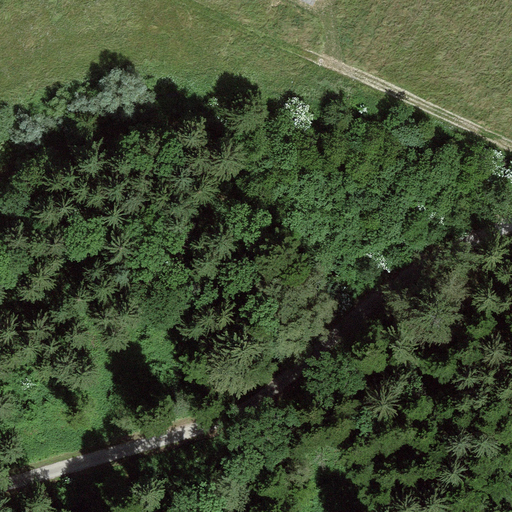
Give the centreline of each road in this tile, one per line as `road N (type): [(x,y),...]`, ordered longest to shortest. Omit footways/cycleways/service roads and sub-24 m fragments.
road 1 (track): [(0,478),(209,422),(263,396),(406,273),(511,218)]
road 2 (track): [(511,144),(207,0)]
